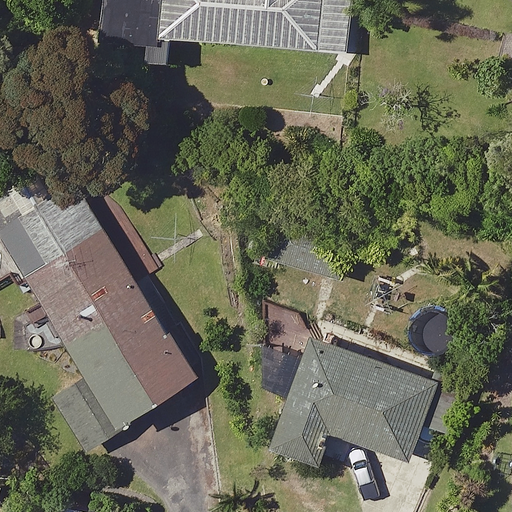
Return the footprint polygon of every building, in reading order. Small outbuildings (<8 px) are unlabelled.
[(117,0),(114,32),(155,36),(153,54),(178,57),(181,32),(355,50),(360,0),(117,0)] [(200,374),(66,166),(0,208),(0,222),(94,369),(58,392),(92,444),(200,374)] [(357,238),(283,215),(271,253),(345,277),(357,238)] [(445,381),(287,323),(266,380),(296,391),(277,442),(325,459),(337,428),(417,458),(445,381)] [(123,511),(53,499),(50,511),(123,511)]
